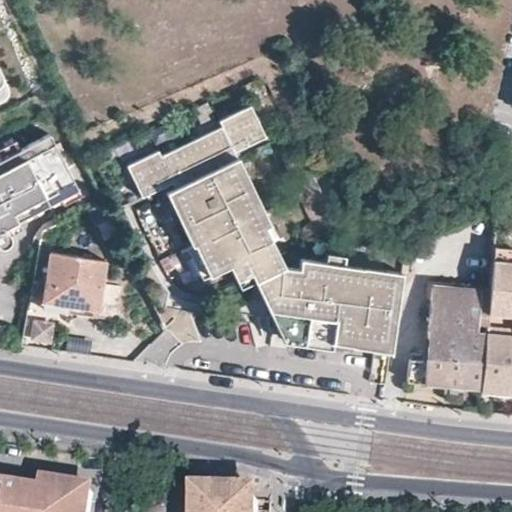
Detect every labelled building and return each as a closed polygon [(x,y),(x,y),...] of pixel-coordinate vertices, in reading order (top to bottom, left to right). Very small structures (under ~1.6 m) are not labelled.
[(0,104),(6,102),(8,96),(7,90),(0,74),(0,104)] [(389,353),(402,274),(361,268),(360,269),(342,266),(324,263),(299,259),(297,270),(283,267),(264,229),(269,226),(236,158),(236,159),(233,153),(264,138),(249,107),(218,122),(220,127),(159,156),(157,151),(125,166),(140,198),(171,184),(174,189),(165,193),(190,247),(186,249),(200,280),(228,267),(235,282),(250,275),(266,308),(282,342),(330,349),(331,344),(361,348),(389,353)] [(0,244),(2,244),(6,240),(6,235),(5,233),(4,231),(0,228),(0,226),(13,219),(57,197),(75,188),(46,133),(18,147),(0,156),(0,244)] [(13,138),(0,145),(0,156),(18,147),(13,138)] [(77,187),(75,188),(57,197),(60,204),(81,194),(77,187)] [(498,286),(505,205),(497,203),(489,286),(498,286)] [(17,227),(13,219),(0,226),(0,228),(4,231),(5,233),(17,227)] [(102,260),(49,251),(40,308),(61,311),(63,304),(94,309),(97,291),(102,260)] [(324,263),(342,266),(343,257),(325,254),(324,263)] [(484,334),(488,292),(431,286),(427,323),(423,350),(420,349),(419,353),(411,352),(410,358),(408,358),(405,379),(479,387),(484,334)] [(489,286),(488,292),(484,334),(511,336),(511,287),(498,286),(489,286)] [(63,304),(61,311),(93,316),(94,309),(63,304)] [(49,323),(32,321),(30,337),(46,340),(49,323)] [(479,387),(511,389),(511,336),(484,334),(479,387)] [(0,511),(90,511),(93,495),(87,486),(77,493),(70,483),(60,490),(53,481),(34,495),(28,488),(22,493),(16,485),(0,483),(0,511)] [(191,486),(191,503),(208,503),(209,486),(191,486)] [(254,511),(247,511),(246,503),(241,503),(240,486),(209,486),(208,503),(191,503),(191,511),(254,511)] [(254,486),(240,486),(241,503),(246,503),(247,511),(254,511),(254,486)]
